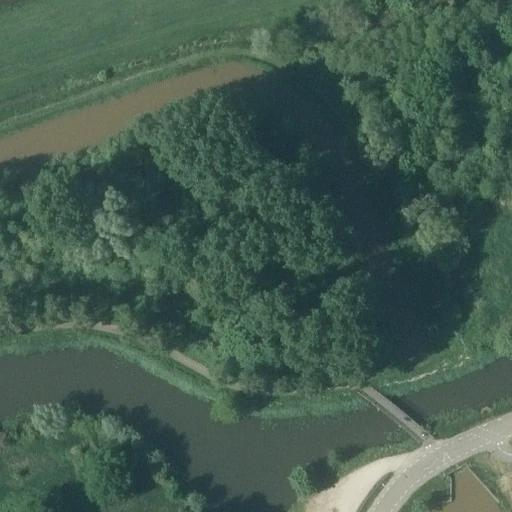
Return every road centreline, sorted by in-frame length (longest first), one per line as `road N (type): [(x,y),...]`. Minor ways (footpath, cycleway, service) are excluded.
road 1 (track): [(462,344),(431,357),(437,336),(419,285),(344,116),(317,86),(282,67),(223,53),(0,123)]
road 2 (tertiary): [(380,511),(417,470),(481,437)]
